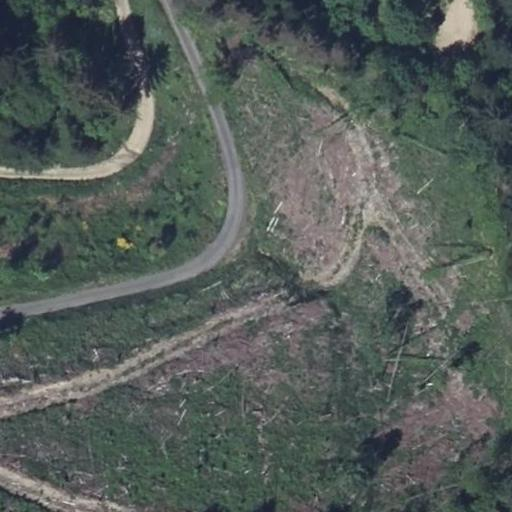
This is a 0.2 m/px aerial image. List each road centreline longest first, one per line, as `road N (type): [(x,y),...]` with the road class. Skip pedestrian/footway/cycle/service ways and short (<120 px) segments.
road 1 (unclassified): [(184,0),(243,182),(249,217),(236,242),(201,260),(0,303)]
road 2 (track): [(465,0),(474,153),(511,312)]
road 3 (track): [(0,174),(87,174),(131,153),(148,101),(127,0)]
